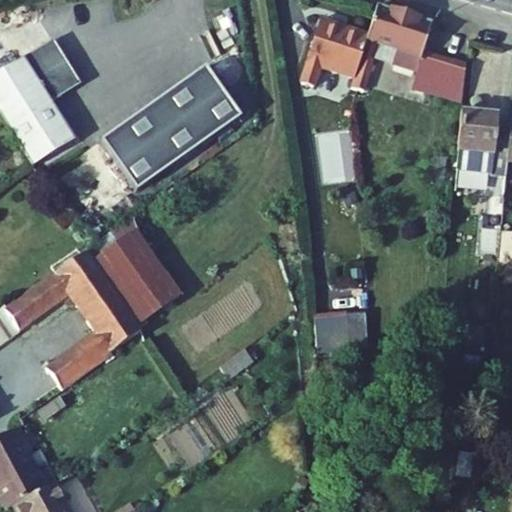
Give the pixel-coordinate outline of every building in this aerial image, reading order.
[(396,53),(392,66),(416,75),(412,89),(462,104),(466,67),(423,54),(432,25),(377,7),(368,37),(354,81),(352,90),(364,93),(373,60),(377,47),(396,53)] [(320,22),(318,28),(345,36),(346,30),(320,22)] [(354,81),(368,37),(346,30),(345,36),(318,28),(300,85),(315,90),(321,70),(354,81)] [(22,59),(43,92),(54,85),(62,97),(80,86),(52,41),(22,59)] [(377,47),(373,60),(392,66),(396,53),(377,47)] [(31,168),(74,141),(51,104),(62,97),(54,85),(43,92),(22,59),(0,73),(0,118),(4,125),(31,168)] [(241,116),(206,68),(101,143),(135,191),(241,116)] [(506,180),(507,164),(511,124),(497,123),(498,116),(462,113),(456,173),(491,176),(491,178),(506,180)] [(433,158),(431,182),(444,183),(446,159),(433,158)] [(136,327),(181,295),(138,231),(91,264),(136,327)] [(501,235),(485,234),(483,250),(499,251),(501,235)] [(483,250),(482,264),(498,265),(499,251),(483,250)] [(0,346),(68,296),(97,336),(47,371),(60,390),(140,333),(136,327),(91,264),(85,255),(5,312),(4,309),(0,312),(0,346)] [(314,321),(317,355),(368,350),(365,315),(314,321)] [(220,369),(228,382),(253,363),(245,351),(220,369)] [(18,430),(0,439),(0,497),(7,511),(14,508),(46,490),(27,457),(31,455),(18,430)] [(291,490),(300,496),(309,483),(300,477),(291,490)] [(15,511),(69,511),(55,485),(46,490),(14,508),(15,511)]
